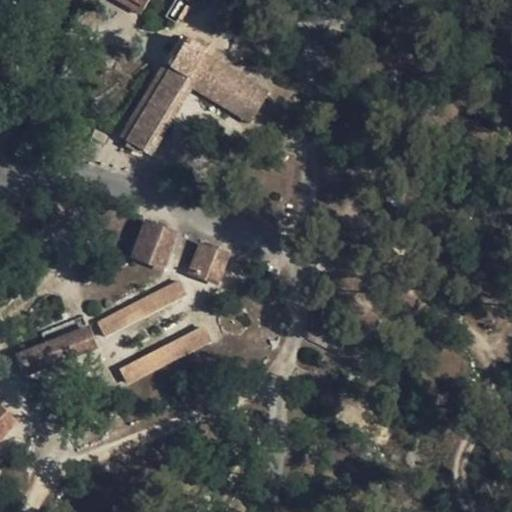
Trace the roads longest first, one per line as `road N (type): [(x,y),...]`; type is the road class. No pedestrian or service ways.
road 1 (unknown): [(21,482),(280,388)]
road 2 (track): [(299,254),(300,314),(267,450),(275,511)]
road 3 (track): [(511,341),(484,342),(403,288),(332,273),(299,254)]
road 4 (track): [(503,346),(455,466),(471,511)]
